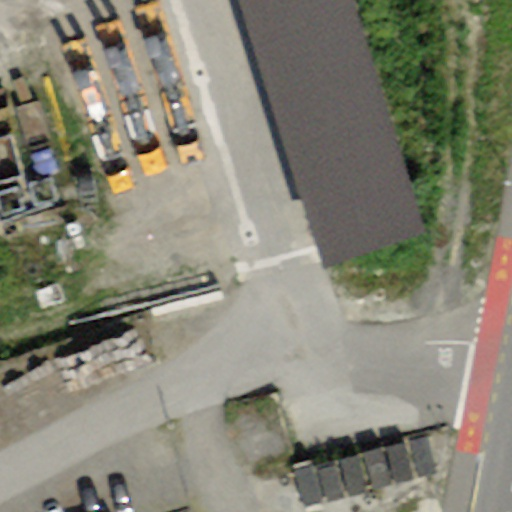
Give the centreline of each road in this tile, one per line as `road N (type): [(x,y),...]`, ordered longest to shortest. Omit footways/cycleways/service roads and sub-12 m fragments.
road 1 (unknown): [(266,369),(0,484)]
road 2 (unknown): [(266,369),(241,458),(251,511)]
